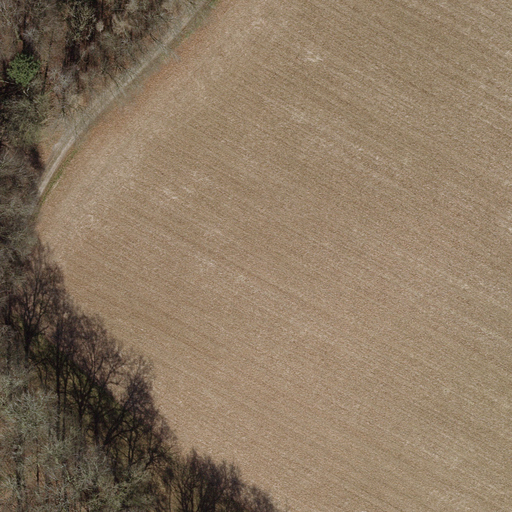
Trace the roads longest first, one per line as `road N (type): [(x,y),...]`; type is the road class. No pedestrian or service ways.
road 1 (track): [(0,309),(25,221),(57,167),(195,0)]
road 2 (track): [(133,511),(63,430),(0,335)]
